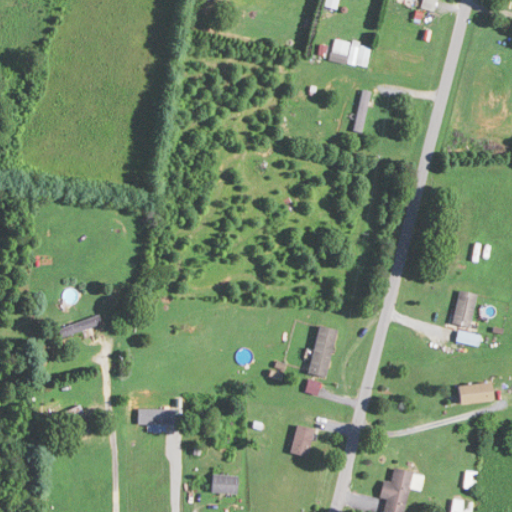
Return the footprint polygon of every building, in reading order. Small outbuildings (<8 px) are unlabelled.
[(348,44),(338,39),(332,53),(342,57),(348,44)] [(349,63),(366,67),(371,46),(353,43),(349,63)] [(370,91),(361,89),(355,131),(363,133),(370,91)] [(103,326),(100,316),(58,327),(61,337),(103,326)] [(338,329),(319,326),(309,374),(328,378),(338,329)] [(460,404),(493,402),(492,383),(458,386),(460,404)] [(82,414),(78,406),(48,420),(52,427),(82,414)] [(174,425),(174,409),(138,409),(138,425),(174,425)] [(294,455),(311,456),(312,427),(295,427),(294,455)] [(383,509),(396,511),(403,511),(409,487),(420,489),(423,475),(394,469),(391,482),(383,480),(379,498),(385,499),(383,509)] [(473,489),(476,473),(466,471),(464,487),(473,489)] [(238,493),(238,475),(212,475),(212,493),(238,493)] [(451,511),(471,511),(473,501),(452,499),(451,511)]
